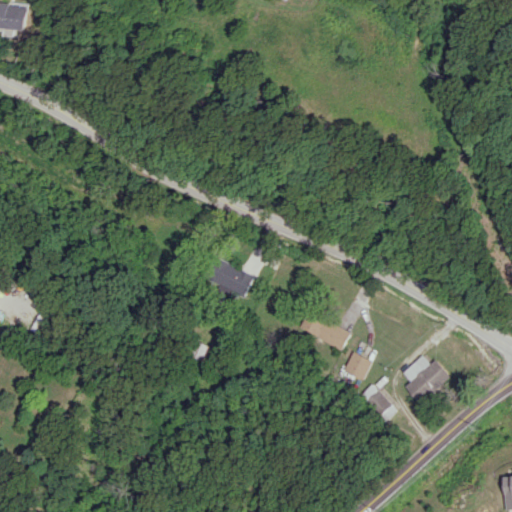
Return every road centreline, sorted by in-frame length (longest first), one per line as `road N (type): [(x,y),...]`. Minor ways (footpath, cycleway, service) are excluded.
road 1 (tertiary): [(0,79),(171,176),(383,269),(511,347)]
road 2 (secondary): [(360,511),(511,382)]
